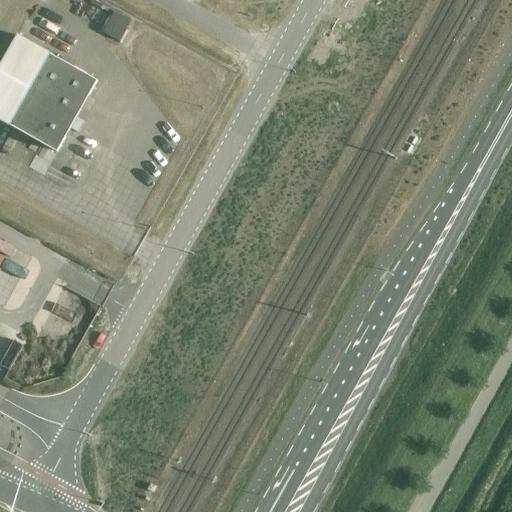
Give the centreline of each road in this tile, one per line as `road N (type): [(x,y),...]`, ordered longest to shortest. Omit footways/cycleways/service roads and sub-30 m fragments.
road 1 (unclassified): [(69,432),(313,0)]
road 2 (tertiary): [(287,511),(511,111)]
road 3 (unclassified): [(421,511),(511,349)]
